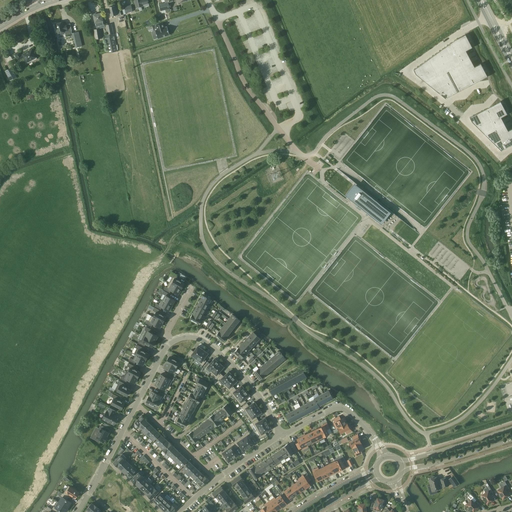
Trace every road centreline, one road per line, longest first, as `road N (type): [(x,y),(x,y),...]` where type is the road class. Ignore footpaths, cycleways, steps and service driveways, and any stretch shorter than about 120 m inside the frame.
road 1 (residential): [(172,342),(195,337),(220,354),(282,433)]
road 2 (tertiary): [(511,428),(396,458)]
